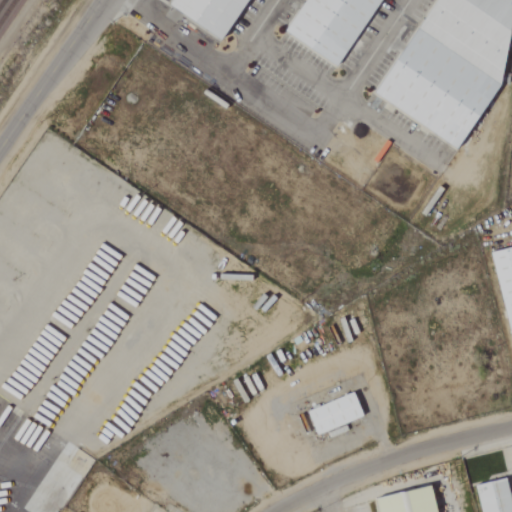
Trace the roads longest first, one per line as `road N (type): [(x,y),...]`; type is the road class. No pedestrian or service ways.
road 1 (residential): [(272,511),(372,462),(511,426)]
road 2 (residential): [(0,147),(100,0)]
